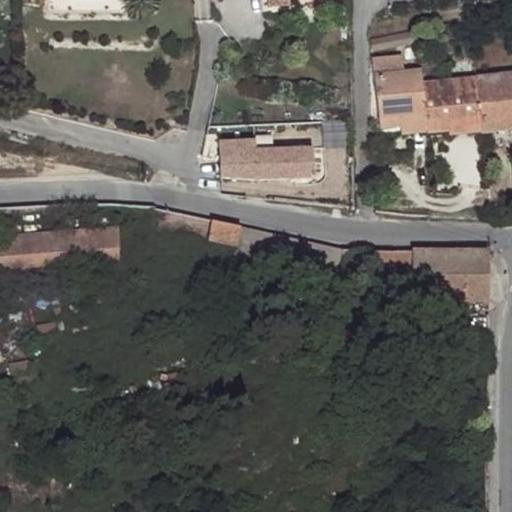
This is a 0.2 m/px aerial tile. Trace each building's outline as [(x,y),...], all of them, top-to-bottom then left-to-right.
[(266,0),(267,8),(287,6),(286,0),(266,0)] [(418,18),(370,27),(370,37),(370,41),(419,32),(418,18)] [(401,52),(372,54),(374,72),(403,69),(401,52)] [(423,82),(422,68),(403,69),(374,72),(379,118),(426,113),(423,82)] [(511,101),(511,74),(476,77),(478,104),(511,101)] [(478,104),(476,77),(423,82),(426,113),(443,111),(479,108),(478,104)] [(480,130),(480,132),(511,129),(511,101),(478,104),(479,108),(480,130)] [(443,111),(444,128),(444,133),(480,130),(479,108),(443,111)] [(427,126),(427,129),(444,128),(443,111),(426,113),(427,126)] [(401,128),(427,126),(426,113),(379,118),(379,124),(401,123),(401,128)] [(225,135),(225,149),(252,148),(251,134),(225,135)] [(311,146),(252,148),(252,177),(311,175),(311,146)] [(221,149),(221,157),(221,175),(252,177),(252,148),(225,149),(221,149)] [(266,232),(153,207),(148,226),(261,252),(264,242),(269,243),(272,233),(266,232)] [(0,266),(80,260),(123,257),(120,226),(77,229),(0,235),(0,266)] [(373,248),(342,248),(341,273),(373,279),(395,270),(395,249),(373,248)] [(395,270),(373,279),(408,286),(410,249),(395,249),(395,270)] [(408,298),(486,300),(486,250),(410,249),(408,286),(408,298)] [(371,336),(368,317),(333,322),(336,342),(371,336)]
